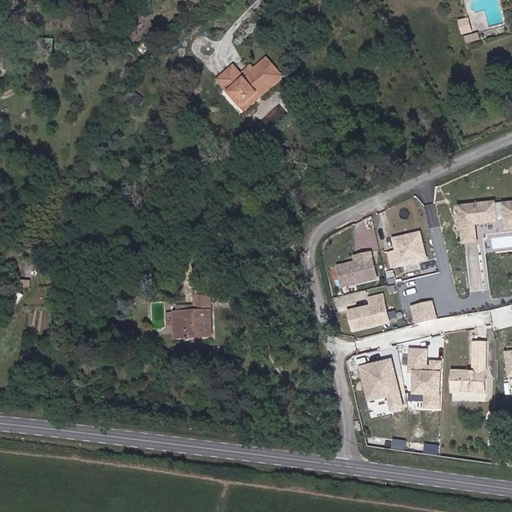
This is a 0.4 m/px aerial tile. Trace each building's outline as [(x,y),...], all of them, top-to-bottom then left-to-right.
[(461,26),(460,19),(451,21),(453,28),(461,26)] [(234,67),(219,79),(239,101),(246,95),(249,98),(266,84),(270,89),(284,77),(266,56),(253,67),(242,77),(237,71),(234,67)] [(242,77),(253,67),(248,62),(237,71),(242,77)] [(246,109),(270,89),(266,84),(249,98),(246,95),(239,101),(246,109)] [(511,207),(462,210),(466,246),(478,245),(477,228),(501,226),(500,221),(506,220),(507,231),(511,231),(511,207)] [(423,256),(416,230),(390,237),(392,245),(394,246),(395,249),(386,251),(389,264),(423,256)] [(374,276),(368,251),(352,255),(353,260),(349,262),(349,263),(346,264),(344,262),(335,265),(340,285),(374,276)] [(351,328),(386,319),(380,293),(367,296),(369,304),(366,305),(367,306),(362,307),(362,306),(346,309),(351,328)] [(195,297),(196,312),(173,313),(175,338),(188,337),(188,332),(201,332),(201,337),(212,336),(210,296),(195,297)] [(431,300),(410,306),(414,324),(436,319),(431,300)] [(472,356),(471,371),(451,370),(451,391),(484,393),(486,342),(472,342),(472,356)] [(422,409),(440,410),(443,362),(426,361),(427,349),(409,348),(408,373),(412,373),(410,396),(422,397),(422,409)] [(391,358),(358,365),(367,403),(386,399),(389,412),(403,409),(391,358)]
